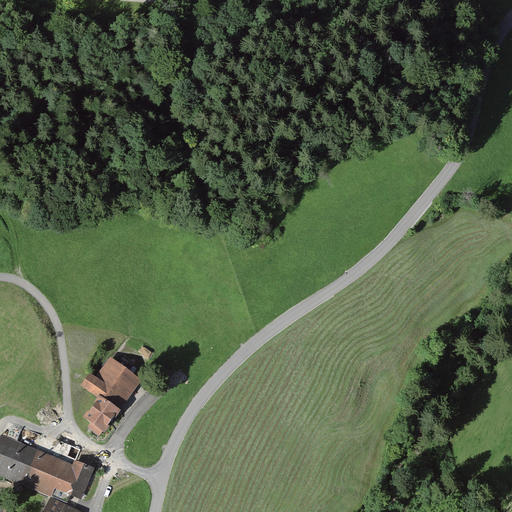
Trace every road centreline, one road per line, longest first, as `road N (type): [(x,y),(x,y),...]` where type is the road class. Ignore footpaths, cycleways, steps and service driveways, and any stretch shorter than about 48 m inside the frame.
road 1 (unclassified): [(152,511),(188,418),(222,370),(383,250),(439,187),(460,157),(511,18)]
road 2 (track): [(107,454),(75,434),(51,309),(33,288),(0,276)]
